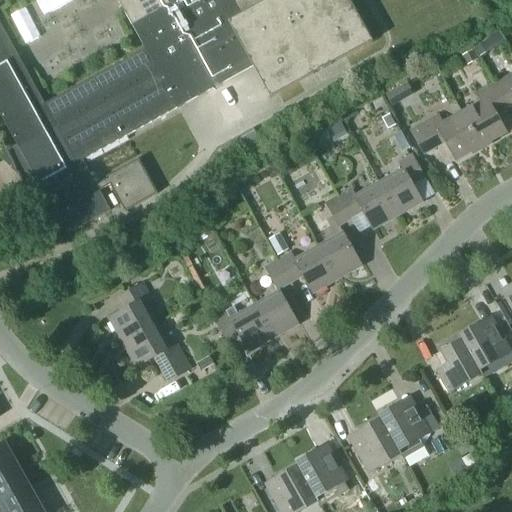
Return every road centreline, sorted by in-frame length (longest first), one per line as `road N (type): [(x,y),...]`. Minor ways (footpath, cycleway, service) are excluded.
road 1 (residential): [(185,465),(333,363),(479,210),(511,191)]
road 2 (residential): [(185,465),(43,380),(0,334)]
